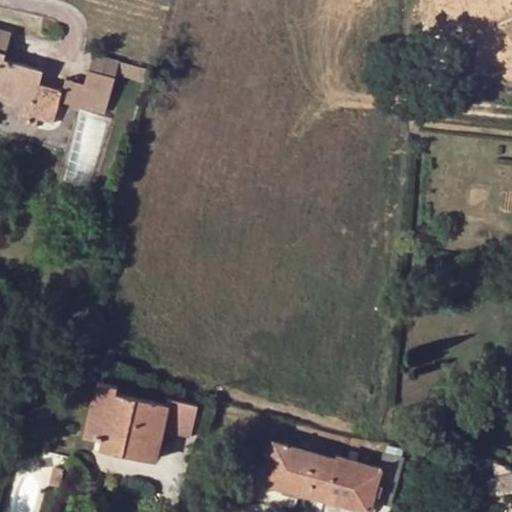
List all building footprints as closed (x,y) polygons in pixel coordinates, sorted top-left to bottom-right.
[(0,84),(13,88),(11,94),(31,99),(24,125),(35,128),(38,119),(53,123),(60,101),(63,90),(40,83),(43,70),(5,58),(12,32),(0,28),(0,84)] [(93,52),(84,83),(111,91),(116,73),(120,60),(93,52)] [(147,68),(120,60),(116,73),(144,82),(147,68)] [(66,77),(63,90),(60,101),(104,114),(111,91),(84,83),(66,77)] [(0,99),(21,106),(17,122),(24,125),(31,99),(11,94),(13,88),(0,84),(0,99)] [(84,436),(100,439),(120,444),(118,453),(144,459),(148,440),(159,442),(162,429),(190,436),(197,405),(168,399),(166,403),(116,392),(117,385),(97,380),(84,436)] [(276,431),(273,441),(286,444),(288,435),(276,431)] [(120,444),(100,439),(98,449),(118,453),(120,444)] [(286,444),(273,441),(267,463),(263,463),(260,463),(257,465),(255,468),(253,471),(252,474),(253,479),(254,482),(256,484),(258,486),(262,488),(264,483),(296,491),(299,492),(370,511),(372,501),(382,468),(379,466),(338,455),(337,460),(286,444)] [(383,452),(379,466),(382,468),(372,501),(391,507),(404,458),(383,452)] [(498,478),(511,477),(511,467),(491,462),(494,476),(485,477),(490,496),(499,494),(499,492),(498,478)] [(64,469),(53,465),(49,482),(59,485),(64,469)] [(218,476),(208,484),(214,493),(225,484),(218,476)] [(511,477),(498,478),(499,492),(511,490),(511,477)] [(254,482),(253,479),(247,498),(258,501),(259,498),(262,488),(258,486),(256,484),(254,482)] [(264,483),(262,488),(295,497),(296,491),(264,483)] [(295,497),(262,488),(259,498),(295,508),(299,492),(296,491),(295,497)]
